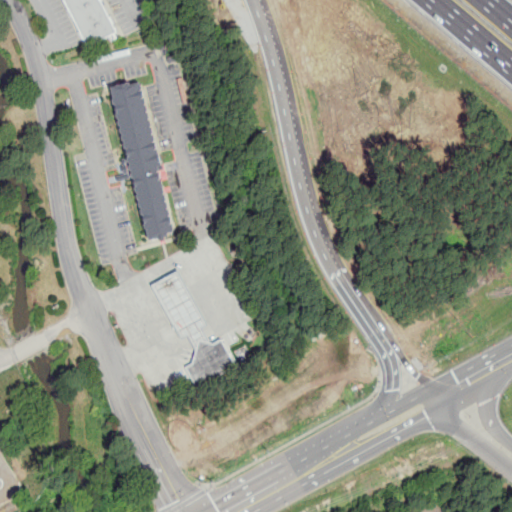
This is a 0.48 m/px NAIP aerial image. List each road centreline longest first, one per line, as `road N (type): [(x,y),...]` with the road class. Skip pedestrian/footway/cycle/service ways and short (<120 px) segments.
road 1 (residential): [(148,446),(87,312),(67,246),(34,52),(8,0)]
road 2 (motorway): [(251,0),(309,221),(333,275)]
road 3 (secondary): [(290,477),(439,396)]
road 4 (motorway): [(418,0),(511,78)]
